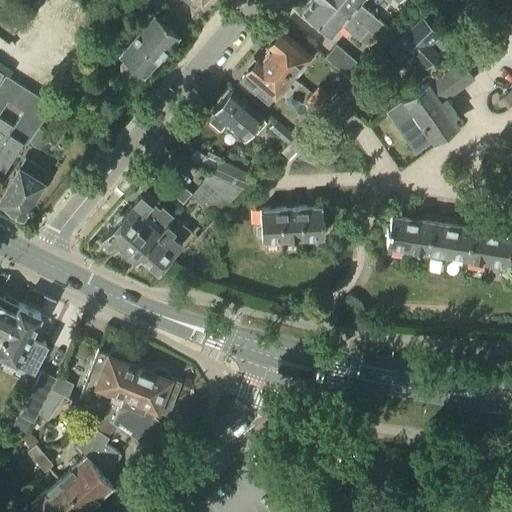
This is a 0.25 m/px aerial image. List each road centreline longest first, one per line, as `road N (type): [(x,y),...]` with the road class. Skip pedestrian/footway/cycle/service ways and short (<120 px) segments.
road 1 (tertiary): [(35,259),(261,0)]
road 2 (primary): [(272,352),(134,307),(35,259)]
road 3 (primary): [(511,397),(272,352)]
road 4 (residential): [(134,511),(242,417),(272,352)]
